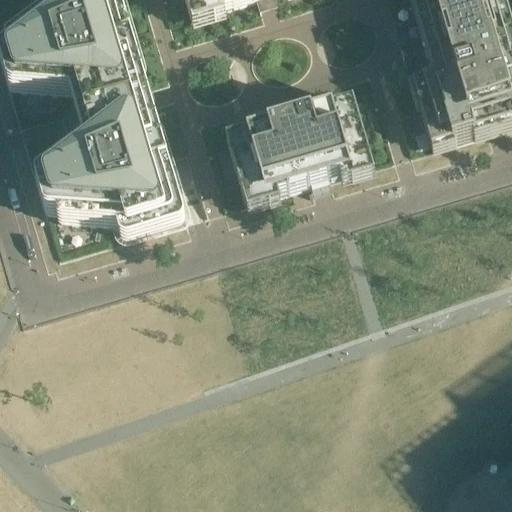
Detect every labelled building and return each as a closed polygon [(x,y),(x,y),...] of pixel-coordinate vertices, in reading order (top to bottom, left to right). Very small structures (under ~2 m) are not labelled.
[(133,87),(135,85),(137,84),(138,82),(139,80),(140,78),(141,76),(141,74),(141,73),(140,70),(132,43),(131,39),(119,0),(50,0),(50,1),(50,3),(50,4),(53,11),(48,15),(46,16),(41,20),(9,44),(8,45),(7,46),(7,47),(7,48),(7,49),(7,50),(8,54),(3,57),(2,58),(1,59),(1,60),(0,61),(0,62),(0,64),(9,92),(9,93),(10,94),(11,95),(12,96),(14,96),(15,97),(64,100),(68,101),(69,101),(70,101),(81,102),(85,115),(89,129),(93,141),(84,147),(83,148),(83,149),(79,151),(39,181),(39,182),(38,183),(37,184),(37,186),(37,187),(37,188),(45,216),(45,217),(46,218),(47,219),(48,220),(49,220),(49,221),(51,221),(53,221),(57,221),(58,225),(59,226),(60,227),(61,228),(63,229),(101,231),(108,232),(112,232),(118,233),(120,241),(121,242),(122,244),(123,245),(125,245),(127,246),(146,241),(173,233),(175,232),(176,231),(177,230),(177,229),(178,228),(178,227),(178,225),(178,223),(174,210),(181,208),(168,165),(168,164),(160,136),(159,134),(158,132),(156,130),(153,128),(151,127),(150,126),(149,126),(148,126),(147,125),(146,125),(144,125),(143,126),(131,129),(127,118),(125,110),(123,104),(119,91),(131,88),(133,87)] [(184,0),(186,5),(191,22),(191,25),(224,15),(256,6),(258,5),(266,3),(273,1),(274,0),(275,0),(184,0)] [(415,0),(416,1),(417,3),(421,16),(421,19),(422,21),(422,23),(496,1),(496,0),(415,0)] [(417,90),(414,91),(419,111),(420,114),(421,115),(421,117),(422,120),(431,152),(432,155),(432,156),(456,149),(474,144),(477,143),(475,136),(494,131),(511,125),(511,51),(510,43),(509,41),(508,41),(503,23),(502,20),(497,2),(496,1),(422,23),(423,24),(423,26),(424,29),(428,42),(429,45),(430,47),(430,50),(434,63),(433,63),(434,66),(438,77),(439,84),(434,85),(417,90)] [(310,122),(309,122),(301,125),(293,127),(271,133),(227,146),(228,149),(238,185),(240,189),(245,208),(246,210),(246,211),(279,202),(311,192),(320,189),(329,187),(340,184),(373,174),(373,173),(372,171),(367,151),(365,146),(356,114),(354,109),(310,122)]
